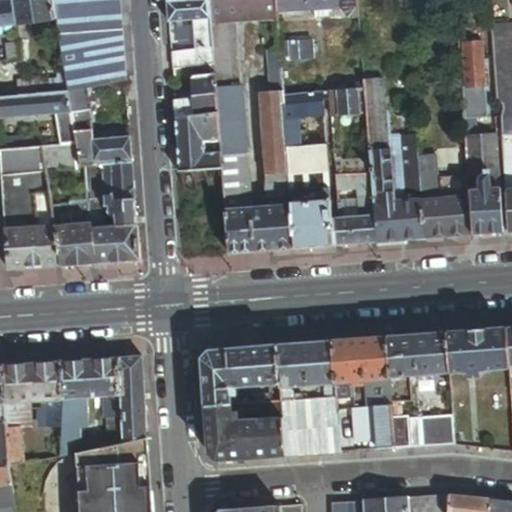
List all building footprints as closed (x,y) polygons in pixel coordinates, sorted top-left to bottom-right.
[(57,22),(52,0),(23,0),(13,2),(17,27),(57,22)] [(128,88),(121,0),(52,0),(57,22),(59,36),(66,79),(68,93),(90,91),(107,90),(128,88)] [(212,20),(210,0),(206,0),(169,3),(170,24),(194,22),(212,20)] [(278,14),(276,0),(210,0),(212,20),(213,25),(238,23),(278,21),(278,14)] [(359,17),(357,0),(276,0),(278,14),(344,8),(350,18),(359,17)] [(0,29),(17,27),(13,2),(0,3),(0,29)] [(197,52),(214,51),(213,25),(212,20),(194,22),(197,52)] [(238,23),(213,25),(214,51),(216,68),(218,91),(243,89),(238,23)] [(511,23),(490,25),(496,104),(498,104),(511,102),(511,23)] [(65,80),(66,79),(59,36),(57,36),(65,80)] [(9,44),(11,60),(22,58),(20,43),(9,44)] [(468,102),(472,101),(482,101),(481,87),(485,87),(483,44),(464,45),(468,102)] [(174,71),(216,68),(214,51),(197,52),(173,54),(174,71)] [(286,120),(284,96),(282,67),(270,68),(272,93),(261,94),(267,178),(272,177),(272,190),(267,190),(266,198),(267,209),(253,210),(243,89),(218,91),(220,117),(224,171),(226,199),(227,218),(230,254),(296,248),(293,207),(278,208),(277,198),(292,196),(290,169),(288,149),(286,120)] [(178,120),(220,117),(218,91),(216,68),(174,71),(175,81),(194,80),(196,103),(176,105),(178,120)] [(347,91),(365,90),(364,81),(364,74),(345,76),(347,91)] [(39,96),(68,93),(66,79),(65,80),(21,83),(22,97),(39,96)] [(376,243),(398,241),(395,203),(391,153),(390,137),(387,137),(382,80),(364,81),(365,90),(366,115),(369,157),(371,173),(371,185),(372,191),(374,217),(376,243)] [(107,90),(90,91),(91,103),(108,101),(107,90)] [(333,118),(366,115),(365,90),(347,91),(331,93),(333,118)] [(91,103),(90,91),(68,93),(73,115),(92,113),(91,103)] [(73,115),(68,93),(39,96),(41,117),(58,116),(73,115)] [(325,117),(323,93),(284,96),(286,120),(325,117)] [(39,96),(22,97),(0,99),(0,120),(41,117),(39,96)] [(467,139),(474,138),(472,101),(468,102),(464,102),(467,139)] [(497,131),(495,113),(489,101),(484,101),(486,132),(497,131)] [(511,102),(498,104),(500,104),(501,105),(503,106),(504,108),(505,112),(508,111),(510,133),(511,132),(511,102)] [(508,233),(511,232),(511,132),(510,133),(508,111),(505,112),(503,112),(500,120),(508,233)] [(93,133),(92,113),(73,115),(75,131),(76,134),(93,133)] [(73,115),(58,116),(61,148),(65,148),(64,132),(75,131),(73,115)] [(182,173),(224,171),(220,117),(178,120),(182,173)] [(65,148),(78,147),(76,134),(75,131),(64,132),(65,148)] [(82,169),(96,168),(93,142),(93,133),(76,134),(78,147),(82,169)] [(303,148),(327,146),(326,137),(302,138),(303,148)] [(408,240),(425,239),(422,201),(422,192),(419,160),(417,137),(409,138),(410,151),(401,152),(405,202),(408,240)] [(504,233),(497,137),(474,138),(467,139),(469,178),(483,176),(484,191),(470,192),(473,236),(504,233)] [(27,138),(0,141),(1,153),(22,151),(28,151),(27,138)] [(134,165),(132,140),(93,142),(96,168),(99,168),(103,167),(134,165)] [(303,148),(288,149),(290,169),(328,166),(327,146),(303,148)] [(47,170),(82,169),(78,147),(65,148),(61,148),(43,150),(47,170)] [(47,170),(43,150),(28,151),(22,151),(23,176),(34,175),(47,175),(47,170)] [(22,151),(1,153),(3,177),(23,176),(22,151)] [(401,152),(391,153),(395,203),(405,202),(401,152)] [(336,176),(371,173),(369,157),(335,160),(336,176)] [(436,159),(419,160),(422,192),(438,191),(436,159)] [(136,197),(134,165),(103,167),(105,200),(105,199),(136,197)] [(290,169),(292,196),(293,204),(314,202),(313,191),(330,190),(328,166),(290,169)] [(103,167),(99,168),(99,177),(95,177),(96,201),(105,200),(103,167)] [(188,257),(230,254),(227,218),(213,219),(212,200),(226,199),(224,171),(182,173),(188,257)] [(337,187),(371,185),(371,173),(336,176),(337,187)] [(23,176),(3,177),(4,195),(6,194),(9,231),(31,229),(31,227),(43,226),(40,210),(34,175),(23,176)] [(34,175),(40,210),(53,209),(53,207),(47,175),(34,175)] [(483,176),(469,178),(470,192),(484,191),(483,176)] [(470,192),(469,178),(456,179),(457,198),(422,201),(425,239),(473,236),(470,192)] [(371,185),(337,187),(337,193),(356,192),(372,191),(371,185)] [(314,202),(293,204),(293,207),(296,248),(333,246),(332,219),(330,190),(313,191),(314,202)] [(356,192),(359,218),(374,217),(372,191),(356,192)] [(293,204),(292,196),(277,198),(278,208),(293,207),(293,204)] [(137,221),(136,197),(105,199),(105,200),(106,209),(117,208),(119,222),(137,221)] [(227,218),(226,199),(212,200),(213,219),(227,218)] [(106,209),(105,200),(96,201),(89,202),(90,213),(102,213),(104,213),(106,211),(106,209)] [(90,213),(89,202),(71,204),(71,205),(72,214),(83,214),(90,213)] [(395,203),(398,241),(408,240),(405,202),(395,203)] [(70,227),(66,206),(53,207),(53,209),(63,267),(99,265),(93,230),(92,225),(70,227)] [(117,222),(119,222),(117,208),(106,209),(106,211),(106,212),(117,222)] [(9,231),(7,231),(10,271),(63,267),(53,209),(40,210),(43,226),(31,227),(31,229),(9,231)] [(93,230),(105,229),(102,213),(90,213),(92,220),(92,225),(93,230)] [(339,246),(376,243),(374,217),(359,218),(337,219),(339,246)] [(140,262),(138,227),(118,228),(105,229),(93,230),(99,265),(140,262)] [(510,368),(507,329),(448,334),(450,376),(468,374),(468,379),(482,378),(482,373),(510,371),(510,368)] [(450,376),(448,334),(388,339),(387,339),(390,380),(399,380),(400,391),(412,390),(411,379),(450,376)] [(390,380),(387,339),(333,343),(336,387),(352,386),(352,388),(364,387),(364,384),(367,384),(389,382),(390,382),(390,380)] [(336,387),(333,343),(277,347),(280,386),(281,391),(289,390),(327,387),(336,387)] [(280,386),(277,347),(210,353),(202,361),(206,410),(234,407),(233,397),(238,397),(237,390),(268,387),(280,386)] [(144,357),(119,359),(123,418),(124,444),(147,440),(144,357)] [(123,418),(119,359),(62,363),(63,401),(63,417),(63,426),(79,426),(80,426),(80,399),(86,399),(104,398),(104,419),(107,419),(123,418)] [(63,401),(62,363),(5,367),(7,405),(32,403),(44,402),(63,401)] [(372,452),(377,451),(374,409),(391,408),(389,382),(367,384),(372,452)] [(281,391),(280,386),(268,387),(269,404),(281,404),(281,391)] [(352,386),(336,387),(337,399),(338,399),(348,398),(353,398),(352,388),(352,386)] [(337,399),(336,387),(327,387),(323,392),(324,400),(337,399)] [(281,404),(293,402),(293,394),(289,390),(281,391),(281,404)] [(348,398),(338,399),(339,410),(349,410),(348,398)] [(45,418),(63,417),(63,401),(44,402),(45,418)] [(339,455),(336,401),(283,405),(287,459),(339,455)] [(7,419),(8,429),(22,428),(33,427),(32,403),(7,405),(7,419)] [(392,408),(393,419),(402,419),(401,403),(392,404),(392,408)] [(283,421),(281,404),(269,404),(270,422),(283,421)] [(234,407),(206,410),(210,457),(218,464),(285,459),(283,421),(270,422),(240,424),(239,417),(234,418),(234,407)] [(377,451),(395,450),(393,419),(392,408),(391,408),(374,409),(377,451)] [(341,427),(358,426),(357,409),(349,410),(339,410),(341,427)] [(109,447),(124,444),(123,418),(107,419),(108,441),(109,447)] [(395,450),(410,449),(408,425),(408,418),(402,419),(393,419),(395,450)] [(0,468),(10,466),(8,429),(7,419),(0,419),(0,468)] [(451,445),(455,446),(454,421),(408,425),(410,449),(451,445)] [(79,441),(79,426),(63,426),(62,447),(62,456),(82,452),(82,441),(79,441)] [(342,454),(360,453),(358,426),(341,427),(342,454)] [(10,466),(24,464),(24,454),(22,428),(8,429),(10,466)] [(153,511),(147,440),(124,444),(109,447),(82,452),(76,453),(80,511),(153,511)] [(42,460),(62,456),(62,447),(41,451),(42,460)] [(24,454),(24,464),(42,460),(41,451),(24,454)] [(0,489),(13,487),(10,466),(0,468),(0,489)] [(0,511),(15,511),(16,511),(13,487),(0,489),(0,511)] [(449,511),(451,495),(409,498),(409,511),(449,511)] [(451,495),(449,511),(490,511),(492,499),(471,497),(459,496),(451,495)] [(409,511),(409,498),(364,501),(364,511),(409,511)] [(511,511),(511,501),(492,499),(490,511),(511,511)] [(364,511),(364,501),(333,503),(333,511),(364,511)]
